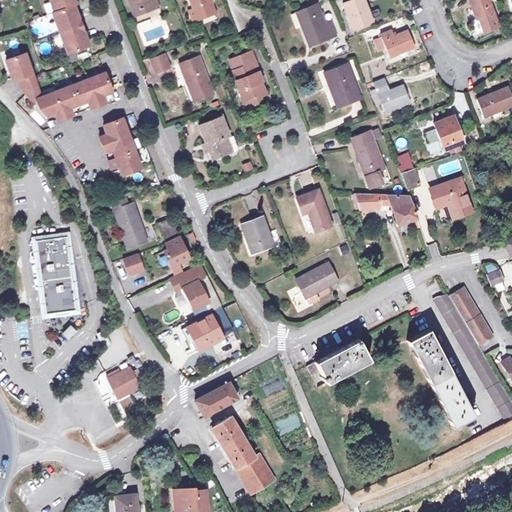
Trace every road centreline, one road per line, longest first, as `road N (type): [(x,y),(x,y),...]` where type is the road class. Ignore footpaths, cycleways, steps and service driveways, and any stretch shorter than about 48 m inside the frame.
road 1 (unclassified): [(0,89),(74,183),(118,302),(179,397)]
road 2 (residential): [(274,60),(311,159),(192,205)]
road 3 (residential): [(435,266),(301,333),(271,337)]
road 4 (residential): [(192,205),(219,269),(271,337)]
road 5 (residential): [(179,397),(164,422),(106,458),(69,451)]
